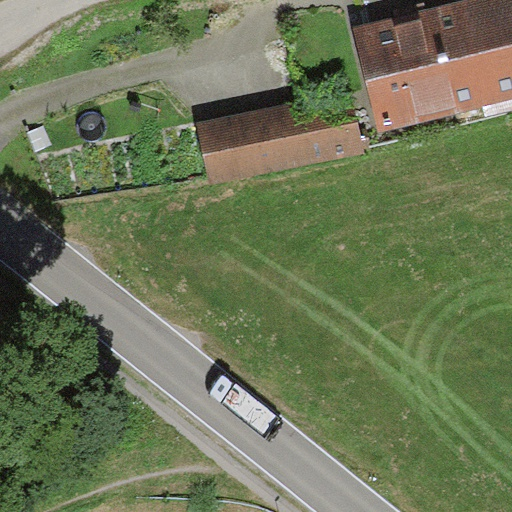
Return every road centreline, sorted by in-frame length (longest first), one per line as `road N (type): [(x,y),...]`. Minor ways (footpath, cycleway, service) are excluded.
road 1 (secondary): [(354,511),(0,235)]
road 2 (track): [(262,438),(99,481),(39,511)]
